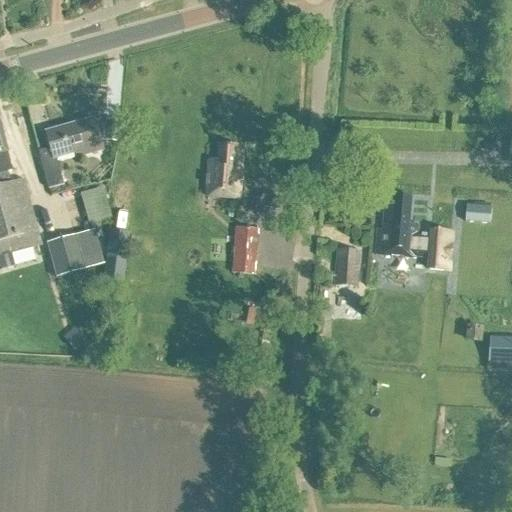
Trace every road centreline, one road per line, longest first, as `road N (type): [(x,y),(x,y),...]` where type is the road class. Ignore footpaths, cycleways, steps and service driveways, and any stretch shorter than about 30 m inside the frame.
road 1 (unclassified): [(307,511),(293,434),(321,0)]
road 2 (tertiary): [(0,72),(263,0)]
